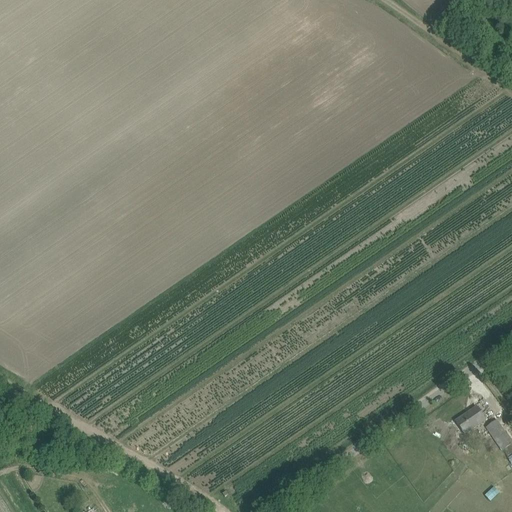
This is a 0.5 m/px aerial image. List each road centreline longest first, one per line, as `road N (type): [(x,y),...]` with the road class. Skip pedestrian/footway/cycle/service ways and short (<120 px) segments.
road 1 (unclassified): [(266,511),(511,343)]
road 2 (track): [(219,511),(0,376)]
road 3 (track): [(385,0),(511,90)]
